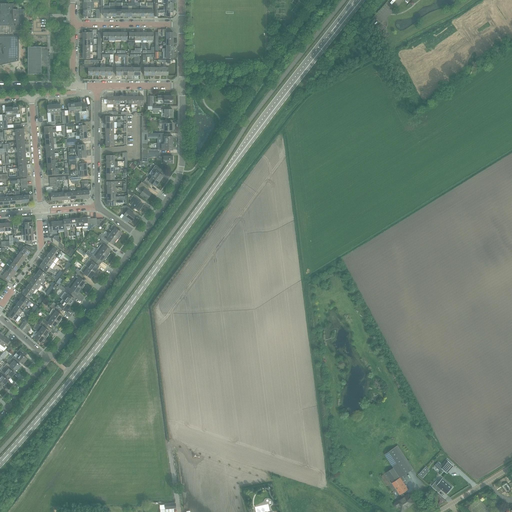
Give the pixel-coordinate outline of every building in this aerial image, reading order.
[(0,64),(0,65),(0,64),(0,63),(18,60),(18,36),(13,36),(13,34),(13,31),(13,10),(13,7),(13,3),(0,3),(0,64)] [(13,10),(13,31),(28,31),(28,19),(43,19),(43,7),(13,7),(13,10)] [(166,36),(166,39),(173,39),(173,32),(166,32),(166,29),(162,29),(162,36),(166,36)] [(47,67),(47,57),(47,55),(49,55),(49,51),(47,51),(47,47),(40,47),(39,47),(39,45),(29,45),(29,47),(27,47),(28,74),(41,74),(41,67),(47,67)] [(172,106),(172,103),(172,96),(158,96),(158,100),(164,100),(164,103),(169,103),(169,106),(172,106)] [(74,103),(75,113),(86,112),(87,111),(86,103),(81,104),(81,102),(74,103)] [(5,108),(5,112),(6,115),(2,115),(3,121),(2,121),(3,129),(8,129),(7,120),(5,121),(5,118),(10,118),(9,117),(12,117),(12,107),(5,108)] [(172,123),(167,123),(167,120),(159,120),(159,127),(164,127),(164,130),(172,130),(172,123)] [(67,139),(67,143),(79,142),(78,139),(75,139),(69,140),(68,133),(66,133),(67,139)] [(75,145),(75,151),(85,151),(85,144),(81,144),(81,141),(79,142),(67,143),(67,146),(75,145)] [(172,143),(161,143),(158,143),(158,150),(147,150),(147,152),(147,153),(160,153),(160,150),(161,150),(172,150),(172,143)] [(69,161),(76,161),(76,158),(86,157),(85,151),(75,151),(76,156),(68,157),(69,161)] [(76,164),(77,167),(77,170),(87,170),(87,164),(77,164),(76,161),(69,161),(69,165),(76,164)] [(161,169),(157,166),(155,165),(152,170),(155,173),(152,176),(159,181),(163,176),(160,174),(161,172),(159,172),(161,169)] [(155,186),(159,181),(152,176),(150,179),(147,177),(143,183),(148,187),(150,185),(151,186),(152,184),(155,186)] [(148,187),(143,183),(142,182),(137,188),(142,191),(140,195),(146,199),(150,193),(146,190),(148,187)] [(50,183),(50,187),(53,187),(53,189),(54,189),(55,193),(48,193),(49,197),(52,197),(52,201),(58,201),(57,193),(57,186),(57,183),(50,183)] [(21,195),(22,203),(28,202),(28,199),(33,199),(32,194),(27,195),(21,195)] [(133,202),(130,205),(138,210),(143,204),(133,197),(131,200),(133,202)] [(126,206),(122,206),(121,206),(124,208),(123,209),(125,211),(123,215),(124,216),(122,219),(127,222),(129,219),(131,220),(135,215),(131,212),(132,210),(126,205),(126,206)] [(29,217),(21,218),(22,222),(24,222),(24,228),(32,228),(32,222),(30,222),(29,217)] [(87,218),(81,218),(82,227),(88,226),(88,230),(91,230),(94,225),(91,226),(91,219),(87,219),(87,218)] [(52,230),(57,230),(58,230),(57,221),(51,222),(51,224),(48,224),(49,232),(52,232),(52,230)] [(113,230),(110,233),(117,238),(121,233),(115,228),(116,226),(113,224),(110,228),(113,230)] [(100,234),(98,237),(101,239),(102,239),(107,243),(109,241),(113,244),(117,238),(110,233),(108,237),(105,235),(104,236),(100,234)] [(26,244),(27,244),(32,244),(32,240),(33,240),(33,234),(25,234),(25,235),(23,235),(22,236),(22,240),(23,241),(26,240),(26,244)] [(98,249),(106,256),(110,250),(105,246),(107,243),(102,239),(101,239),(100,242),(102,243),(98,249)] [(20,252),(26,256),(30,252),(23,247),(20,252)] [(50,252),(56,257),(60,253),(53,248),(50,252)] [(91,257),(96,261),(98,259),(102,262),(106,256),(98,249),(93,255),(92,254),(91,253),(89,256),(91,257)] [(65,255),(70,259),(74,255),(70,250),(65,255)] [(23,261),(26,256),(20,252),(16,257),(23,261)] [(59,259),(56,257),(50,252),(46,257),(53,262),(55,264),(59,259)] [(13,262),(19,266),(23,261),(16,257),(13,262)] [(49,267),(53,262),(46,257),(42,262),(49,267)] [(85,265),(87,267),(94,272),(98,267),(94,264),(96,261),(91,257),(85,265)] [(16,271),(19,266),(13,262),(10,260),(9,262),(11,264),(9,266),(16,271)] [(45,272),(49,267),(42,262),(39,267),(45,272)] [(12,276),(16,271),(9,266),(7,269),(5,271),(12,276)] [(79,270),(77,273),(83,277),(85,274),(90,278),(94,272),(87,267),(83,273),(79,270)] [(0,274),(8,281),(12,276),(5,271),(3,270),(0,273),(0,274)] [(46,275),(43,273),(39,270),(36,274),(43,279),(46,275)] [(76,275),(77,275),(72,281),(81,287),(85,282),(81,279),(83,277),(77,273),(76,275)] [(45,281),(43,279),(36,274),(32,279),(41,285),(42,286),(45,281)] [(38,290),(41,285),(32,279),(29,283),(36,289),(38,290)] [(67,286),(65,289),(71,293),(73,291),(77,294),(81,287),(72,281),(68,287),(67,286)] [(25,288),(32,294),(36,289),(29,283),(25,288)] [(28,299),(32,294),(25,288),(21,294),(28,299)] [(60,297),(64,300),(70,305),(74,299),(69,296),(71,293),(65,289),(64,291),(64,292),(60,297)] [(19,301),(26,306),(29,301),(22,296),(19,301)] [(66,311),(70,305),(64,300),(61,303),(60,303),(57,303),(55,306),(60,310),(62,308),(66,311)] [(15,306),(22,311),(26,306),(19,301),(15,306)] [(58,313),(60,310),(55,306),(52,304),(50,307),(53,309),(49,315),(58,321),(62,316),(58,313)] [(18,316),(22,311),(15,306),(12,310),(18,316)] [(15,320),(18,316),(12,310),(8,315),(15,320)] [(54,327),(58,321),(49,315),(51,317),(49,320),(46,318),(44,320),(43,319),(41,322),(47,326),(48,323),(54,327)] [(24,321),(19,328),(22,330),(26,324),(28,321),(26,320),(24,322),(24,321)] [(36,330),(38,332),(45,337),(49,331),(45,328),(47,326),(41,322),(40,324),(36,330)] [(26,334),(29,330),(31,327),(29,325),(26,324),(22,330),(26,334)] [(38,332),(37,334),(34,338),(41,343),(45,337),(38,332)] [(10,340),(5,337),(0,343),(5,347),(10,340)] [(21,348),(17,352),(16,353),(14,356),(16,358),(20,362),(22,363),(27,358),(25,357),(27,354),(21,348)] [(18,364),(20,362),(16,358),(14,356),(10,360),(12,362),(10,365),(14,369),(16,371),(20,366),(18,364)] [(14,369),(10,365),(7,363),(4,368),(6,370),(4,372),(8,376),(10,378),(14,373),(12,371),(14,369)] [(392,483),(400,495),(400,494),(403,493),(408,489),(403,482),(405,480),(403,476),(414,469),(398,445),(384,454),(393,468),(386,473),(392,482),(392,483)] [(438,463),(435,466),(442,472),(444,470),(447,473),(453,465),(447,460),(442,466),(438,463)] [(425,467),(418,474),(422,478),(429,471),(425,467)] [(436,481),(432,486),(439,492),(441,489),(446,494),(453,487),(452,487),(442,479),(443,478),(442,478),(438,483),(436,481)] [(506,495),(510,492),(506,486),(502,489),(506,495)] [(403,493),(400,494),(403,498),(395,503),(394,504),(395,505),(395,506),(396,507),(398,507),(399,506),(402,511),(408,507),(407,506),(409,504),(409,505),(414,502),(408,494),(405,496),(403,493)]
